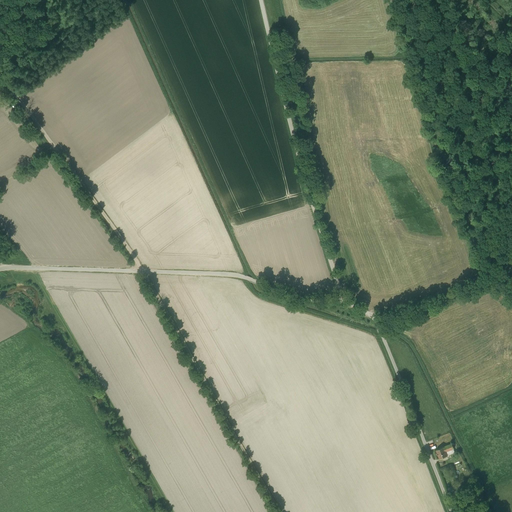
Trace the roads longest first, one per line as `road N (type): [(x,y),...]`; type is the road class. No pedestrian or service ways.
road 1 (track): [(0,74),(142,271),(280,511)]
road 2 (unclassified): [(344,299),(301,299),(231,275),(0,269)]
road 3 (unclassified): [(260,0),(344,299)]
road 4 (unclassified): [(344,299),(376,321),(450,511)]
road 5 (track): [(495,276),(397,317),(372,315)]
